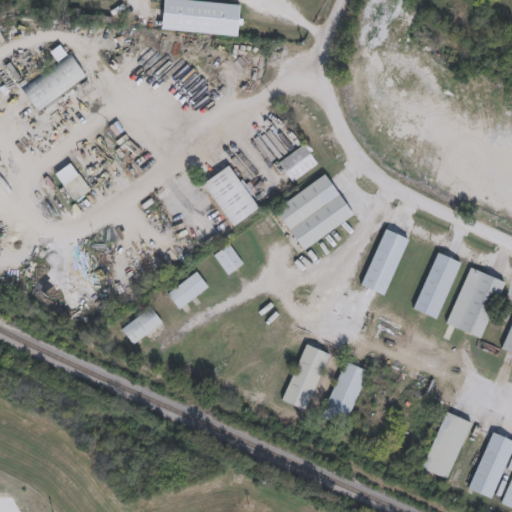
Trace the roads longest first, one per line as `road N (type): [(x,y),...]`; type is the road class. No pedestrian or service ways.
road 1 (residential): [(364,164),(342,132),(325,75),(343,0)]
road 2 (residential): [(511,244),(441,213),(364,164)]
